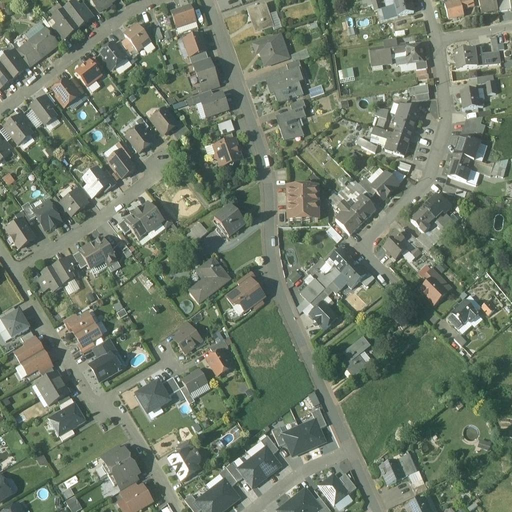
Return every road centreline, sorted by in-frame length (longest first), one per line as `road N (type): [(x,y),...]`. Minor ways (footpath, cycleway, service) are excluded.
road 1 (residential): [(348,452),(281,300),(267,175),(208,0)]
road 2 (residential): [(436,41),(448,123),(428,179),(361,249),(450,338)]
road 3 (residential): [(158,0),(133,8),(0,112)]
road 4 (residential): [(14,272),(97,221),(170,162)]
road 5 (residential): [(14,272),(96,406)]
road 6 (residential): [(96,406),(125,421),(180,511)]
